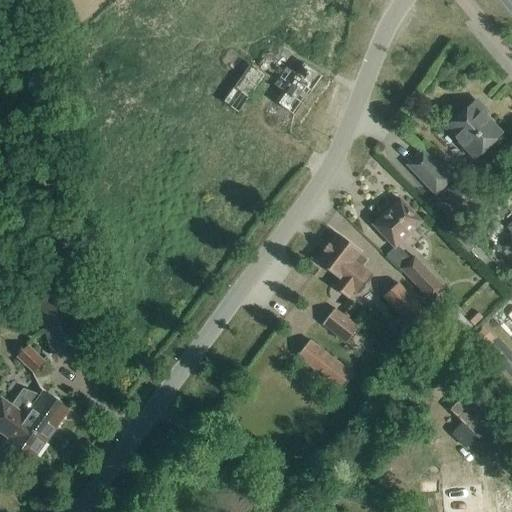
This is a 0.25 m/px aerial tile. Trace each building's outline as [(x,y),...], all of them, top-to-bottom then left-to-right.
[(286,68),(273,86),(281,91),(273,102),(294,116),(322,77),(303,63),(295,74),(286,68)] [(222,101),(238,113),(265,77),(249,65),(222,101)] [(475,159),(501,134),(473,104),(447,129),(475,159)] [(409,166),(436,195),(451,181),(423,152),(409,166)] [(472,188),(462,176),(444,192),(455,204),(472,188)] [(422,222),(400,199),(372,225),(394,248),(422,222)] [(359,255),(361,252),(338,234),(329,245),(328,244),(323,251),(324,252),(316,262),(338,279),(332,287),(348,299),(354,291),(359,295),(373,276),(362,267),(367,261),(359,255)] [(426,297),(435,306),(444,298),(439,293),(444,289),(413,255),(399,269),(403,274),(426,297)] [(435,323),(398,284),(383,297),(420,337),(435,323)] [(70,290),(38,300),(55,354),(86,344),(70,290)] [(335,309),(322,325),(348,345),(360,329),(335,309)] [(480,332),(472,340),(481,350),(490,342),(480,332)] [(354,375),(309,341),(297,357),(341,391),(354,375)] [(16,357),(18,359),(33,373),(44,361),(27,345),(16,357)] [(39,395),(25,414),(12,405),(1,397),(0,397),(0,433),(8,439),(18,446),(34,458),(68,410),(52,398),(42,391),(39,395)] [(466,392),(448,410),(492,453),(509,435),(466,392)] [(412,461),(392,471),(404,493),(418,485),(418,484),(423,481),(423,482),(430,495),(457,480),(434,438),(408,453),(412,461)]
